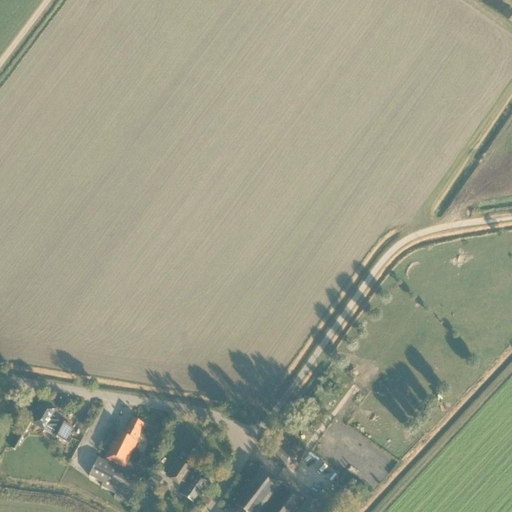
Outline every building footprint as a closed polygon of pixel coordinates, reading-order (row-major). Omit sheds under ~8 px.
[(42,402),(30,423),(44,431),(47,427),(55,432),(53,436),(65,442),(73,428),(52,417),(56,410),(42,402)] [(129,427),(128,426),(123,435),(117,432),(104,459),(124,469),(137,442),(136,442),(140,435),(139,434),(144,425),(142,424),(142,422),(138,421),(137,421),(132,419),(129,427)] [(292,454),(274,442),(266,454),(284,466),(292,454)] [(114,498),(128,506),(141,480),(98,458),(89,476),(103,484),(101,488),(116,495),(114,498)] [(195,473),(193,475),(189,472),(192,467),(181,459),(167,478),(176,484),(178,480),(186,485),(180,494),(184,497),(193,503),(201,491),(204,493),(211,483),(195,473)] [(296,511),(305,501),(258,467),(225,511),(226,511),(296,511)] [(153,474),(148,481),(157,487),(162,480),(153,474)] [(306,511),(329,511),(338,501),(323,490),(306,511)]
